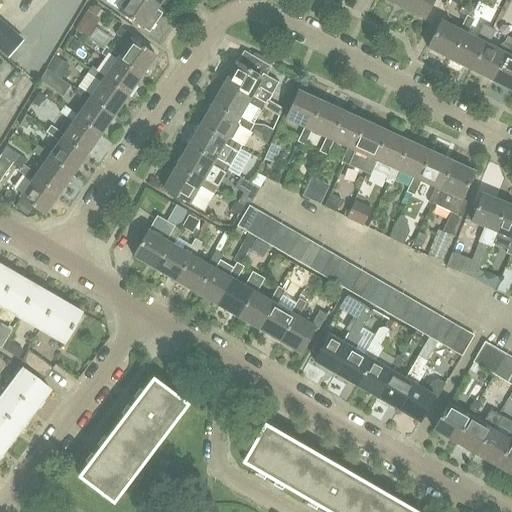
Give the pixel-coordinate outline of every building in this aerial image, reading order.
[(144,0),(126,0),(127,0),(118,12),(143,29),(148,32),(156,21),(151,18),(156,10),(157,9),(144,0)] [(144,0),(157,9),(163,0),(144,0)] [(406,0),(384,0),(402,9),(406,0)] [(406,0),(402,9),(424,20),(434,0),(406,0)] [(461,8),(458,13),(467,17),(469,18),(471,13),(461,8)] [(89,10),(76,30),(87,38),(101,18),(89,10)] [(463,33),(467,35),(474,21),(469,18),(467,17),(460,31),(442,22),(428,49),(449,60),(463,33)] [(485,44),(489,46),(496,32),(483,25),(476,40),(467,35),(463,33),(449,60),(470,71),(485,44)] [(117,60),(142,78),(156,58),(132,41),(134,38),(120,28),(115,35),(128,44),(119,57),(117,60)] [(511,52),(511,39),(510,39),(508,38),(505,44),(501,45),(498,51),(489,46),(485,44),(470,71),(492,82),(506,55),(510,57),(511,52)] [(81,46),(74,41),(69,50),(75,54),(81,46)] [(117,60),(119,57),(106,48),(102,54),(115,63),(105,77),(103,80),(128,98),(142,78),(117,60)] [(511,52),(510,57),(506,55),(492,82),(511,92),(511,52)] [(66,72),(70,66),(56,56),(47,69),(62,78),(66,72)] [(268,100),(274,91),(278,83),(263,75),(261,78),(236,64),(231,72),(229,72),(228,73),(226,74),(225,74),(224,75),(223,77),(223,78),(222,80),(222,81),(223,82),(223,83),(224,84),(250,100),(252,97),(266,105),(264,108),(279,116),(284,109),(268,100)] [(103,80),(105,77),(92,68),(88,74),(78,87),(91,96),(89,100),(115,117),(128,98),(103,80)] [(47,87),(54,75),(46,70),(39,82),(47,87)] [(266,105),(252,97),(250,100),(224,84),(219,93),(217,93),(215,94),(213,95),(212,96),(211,98),(211,99),(210,100),(210,102),(211,103),(211,105),(238,121),(240,117),(248,104),(262,111),(264,108),(266,105)] [(101,137),(115,117),(89,100),(91,96),(78,87),(74,94),(87,103),(78,116),(75,119),(101,137)] [(308,130),(321,102),(299,92),(286,120),(304,128),(298,143),(305,146),(311,131),(308,130)] [(45,98),(39,94),(32,103),(39,107),(45,98)] [(330,140),(343,112),(321,102),(308,130),(311,131),(326,138),(319,152),(327,156),(333,142),(330,140)] [(254,125),(240,117),(238,121),(211,105),(207,114),(205,114),(203,115),(201,116),(200,117),(199,118),(199,119),(198,121),(198,123),(199,124),(200,126),(226,142),(228,138),(236,125),(250,133),(251,135),(266,144),(269,138),(258,132),(252,129),(254,125)] [(75,119),(78,116),(65,107),(60,113),(73,123),(64,136),(61,139),(87,156),(101,137),(75,119)] [(352,150),(365,122),(343,112),(330,140),(333,142),(348,148),(342,162),(349,166),(355,151),(352,150)] [(27,129),(32,119),(25,115),(20,125),(27,129)] [(373,160),(387,132),(365,122),(352,150),(355,151),(349,166),(371,176),(377,162),(373,160)] [(242,146),(228,138),(226,142),(200,126),(195,135),(191,135),(189,137),(186,141),(186,145),(188,147),(187,148),(214,163),(216,159),(230,167),(242,146)] [(261,128),(258,132),(269,138),(274,131),(266,126),(261,128)] [(61,139),(64,136),(51,127),(46,134),(59,143),(50,156),(47,159),(73,176),(87,156),(61,139)] [(396,170),(409,142),(387,132),(373,160),(377,162),(392,168),(386,182),(393,186),(399,172),(396,170)] [(417,180),(431,152),(409,142),(396,170),(399,172),(414,178),(407,192),(415,196),(421,182),(417,180)] [(1,154),(14,163),(19,155),(6,146),(1,154)] [(47,159),(50,156),(37,147),(32,153),(45,162),(36,175),(34,178),(59,196),(73,176),(47,159)] [(230,167),(216,159),(214,163),(187,148),(175,168),(202,183),(204,180),(212,166),(226,174),(230,167)] [(439,190),(453,162),(431,152),(417,180),(421,182),(436,188),(429,202),(436,205),(443,191),(439,190)] [(0,181),(14,163),(1,154),(0,156),(0,181)] [(469,202),(462,199),(475,172),(453,162),(439,190),(443,191),(436,205),(452,213),(443,232),(440,230),(429,256),(444,262),(469,202)] [(34,178),(36,175),(23,166),(19,173),(32,182),(20,198),(45,216),(59,196),(34,178)] [(218,188),(204,180),(202,183),(175,168),(163,189),(190,205),(200,187),(214,195),(218,188)] [(243,178),(241,177),(235,188),(237,189),(243,193),(239,200),(245,203),(248,203),(251,203),(260,188),(243,178)] [(328,190),(330,186),(312,177),(303,196),(316,202),(321,205),(328,190)] [(494,232),(506,203),(483,194),(472,223),(485,228),(471,263),(455,255),(450,267),(476,279),(488,247),(492,248),(498,233),(494,232)] [(338,208),(341,201),(330,195),(324,207),(330,210),(336,212),(338,208)] [(369,215),(372,207),(368,205),(355,199),(347,218),(356,222),(364,226),(369,215)] [(28,211),(31,207),(23,201),(17,210),(25,216),(28,211)] [(511,205),(506,203),(494,232),(498,233),(511,239),(511,240),(506,254),(511,256),(511,205)] [(176,205),(166,222),(177,228),(187,212),(176,205)] [(249,234),(261,213),(251,207),(238,228),(249,234)] [(259,240),(271,219),(261,213),(249,234),(259,240)] [(269,246),(282,225),(271,219),(259,240),(269,246)] [(279,251),(291,230),(282,225),(269,246),(279,251)] [(404,245),(410,232),(396,225),(389,238),(404,245)] [(170,244),(174,245),(181,232),(175,228),(167,242),(149,231),(133,258),(155,270),(170,244)] [(289,257),(302,236),(291,230),(279,251),(289,257)] [(240,246),(247,250),(254,238),(247,234),(240,246)] [(300,263),(312,243),(302,236),(289,257),(300,263)] [(264,257),(270,247),(257,239),(250,250),(251,250),(264,257)] [(191,256),(195,258),(203,244),(196,240),(188,254),(174,245),(170,244),(155,270),(176,282),(191,256)] [(310,269),(322,248),(312,243),(300,263),(310,269)] [(320,275),(332,254),(322,248),(310,269),(320,275)] [(212,268),(216,270),(223,256),(216,252),(208,266),(195,258),(191,256),(176,282),(197,294),(212,268)] [(330,280),(342,260),(332,254),(320,275),(330,280)] [(340,286),(352,266),(342,260),(330,280),(340,286)] [(233,280),(236,282),(244,268),(237,264),(234,270),(220,262),(216,270),(212,268),(197,294),(218,306),(233,280)] [(0,305),(0,306),(17,276),(0,266),(0,305)] [(350,292),(362,272),(352,266),(340,286),(350,292)] [(506,269),(497,290),(507,294),(511,282),(511,272),(509,271),(506,269)] [(361,298),(373,278),(362,272),(350,292),(361,298)] [(253,292),(257,293),(265,280),(253,273),(245,287),(236,282),(233,280),(218,306),(238,318),(253,292)] [(22,318),(39,289),(17,276),(0,306),(22,318)] [(371,304),(383,284),(373,278),(361,298),(371,304)] [(381,309),(393,289),(383,284),(371,304),(381,309)] [(274,303),(277,305),(285,291),(278,288),(270,301),(257,293),(253,292),(238,318),(259,330),(274,303)] [(43,331),(60,301),(39,289),(22,318),(43,331)] [(391,315),(403,295),(393,289),(381,309),(391,315)] [(402,321),(413,301),(403,295),(391,315),(402,321)] [(295,315),(298,317),(306,304),(299,300),(291,313),(277,305),(274,303),(259,330),(280,342),(295,315)] [(65,343),(72,331),(82,314),(60,301),(43,331),(65,343)] [(412,327),(423,307),(413,301),(402,321),(412,327)] [(351,348),(354,350),(362,336),(359,334),(373,310),(365,306),(343,343),(330,336),(315,362),(335,374),(351,348)] [(422,332),(433,313),(423,307),(412,327),(422,332)] [(295,315),(280,342),(301,354),(315,328),(318,330),(327,315),(320,312),(312,325),(298,317),(295,315)] [(432,338),(444,319),(433,313),(422,332),(432,338)] [(442,344),(454,324),(444,319),(432,338),(442,344)] [(0,348),(1,349),(12,331),(1,324),(0,325),(0,348)] [(452,350),(464,330),(454,324),(442,344),(452,350)] [(383,348),(380,346),(388,331),(382,327),(377,329),(362,354),(354,350),(351,348),(335,374),(357,386),(372,360),(375,362),(383,348)] [(464,330),(452,350),(462,356),(474,336),(464,330)] [(429,338),(422,349),(431,354),(438,343),(429,338)] [(7,341),(2,349),(19,359),(24,351),(7,341)] [(485,369),(497,349),(485,342),(474,362),(485,369)] [(495,374),(507,355),(497,349),(485,369),(495,374)] [(45,379),(52,369),(53,368),(28,350),(22,362),(45,379)] [(506,381),(511,371),(511,357),(507,355),(495,374),(506,381)] [(393,372),(396,374),(404,360),(397,356),(389,370),(375,362),(372,360),(357,386),(378,398),(393,372)] [(417,386),(425,372),(421,370),(427,362),(418,357),(405,379),(396,374),(393,372),(378,398),(399,410),(414,384),(417,386)] [(475,375),(479,368),(473,365),(469,372),(475,375)] [(8,390),(36,410),(50,391),(23,371),(8,390)] [(116,428),(150,454),(188,405),(153,379),(138,400),(134,397),(133,397),(135,399),(129,406),(128,405),(127,405),(131,408),(116,428)] [(414,384),(399,410),(420,422),(434,397),(437,399),(446,384),(439,380),(432,382),(427,391),(417,386),(414,384)] [(0,413),(21,429),(36,410),(8,390),(0,400),(0,413)] [(470,417),(474,418),(481,405),(475,401),(467,415),(449,405),(434,431),(455,443),(470,417)] [(0,443),(7,448),(21,429),(0,413),(0,443)] [(491,428),(494,430),(502,417),(495,413),(487,426),(474,418),(470,417),(455,443),(476,455),(491,428)] [(297,493),(318,456),(265,425),(244,462),(266,475),(264,480),(265,478),(273,483),(272,485),(273,485),(275,481),(297,493)] [(114,503),(150,454),(116,428),(102,447),(97,444),(97,445),(99,446),(93,454),(91,452),(91,453),(95,456),(79,477),(114,503)] [(511,440),(511,432),(508,439),(494,430),(491,428),(476,455),(497,467),(511,440)] [(511,440),(497,467),(511,475),(511,440)] [(329,511),(354,511),(370,486),(318,456),(297,493),(318,505),(316,510),(317,508),(324,511),(326,511),(327,511),(329,511)] [(416,511),(370,486),(354,511),(416,511)]
